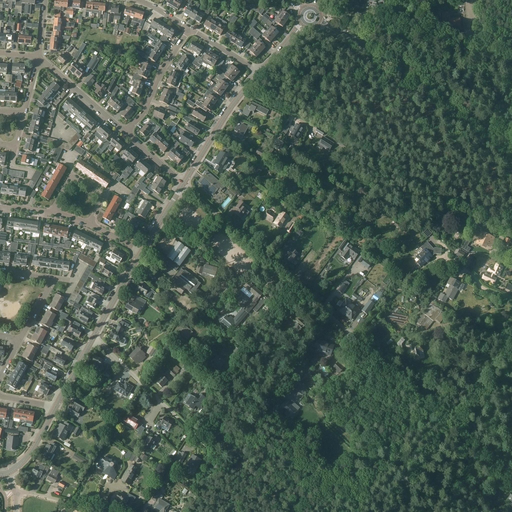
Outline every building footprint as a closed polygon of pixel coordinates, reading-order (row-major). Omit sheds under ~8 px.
[(60,11),(63,11),(64,8),(66,9),(70,10),(70,9),(70,8),(70,4),(68,4),(68,1),(61,0),(61,8),(60,11)] [(177,0),(175,0),(172,7),(178,10),(179,9),(181,5),(184,6),(187,0),(183,0),(182,2),(177,0)] [(72,10),(72,11),(73,11),(75,11),(75,9),(79,10),(82,10),(83,3),(80,2),(73,2),(72,9),(72,10)] [(82,16),(82,17),(85,18),(86,12),(92,13),(92,11),(93,4),(87,3),(86,9),(83,9),(82,16)] [(121,13),(118,13),(119,7),(112,6),(111,13),(114,14),(113,20),(120,21),(120,17),(120,15),(121,13)] [(130,17),(132,10),(126,8),(124,15),(127,16),(126,20),(129,20),(130,17)] [(189,18),(193,11),(188,8),(184,14),(189,18)] [(130,17),(133,18),(132,22),(131,26),(130,29),(132,29),(133,27),(133,26),(138,12),(132,10),(130,17)] [(193,11),(189,18),(195,21),(199,14),(193,11)] [(280,11),(277,16),(279,18),(286,23),(290,17),(283,12),(282,13),(280,11)] [(144,14),(138,12),(133,26),(135,26),(136,23),(137,22),(138,19),(142,21),(144,14)] [(444,13),(444,15),(442,15),(442,22),(444,22),(444,26),(449,25),(449,27),(459,27),(458,19),(449,20),(449,15),(447,15),(447,13),(444,13)] [(199,14),(195,21),(200,24),(204,18),(199,14)] [(275,19),(274,21),(275,22),(275,23),(276,23),(283,28),(286,23),(279,18),(277,16),(275,19)] [(215,20),(209,30),(215,33),(220,23),(222,21),(217,17),(215,20)] [(54,20),(53,26),(71,28),(73,28),(74,28),(74,24),(67,23),(67,24),(66,25),(64,25),(64,21),(68,22),(69,18),(65,18),(63,18),(62,20),(62,21),(61,21),(54,20)] [(212,18),(211,20),(208,19),(204,26),(209,30),(215,20),(212,18)] [(156,29),(160,23),(155,20),(151,26),(156,29)] [(220,23),(215,33),(220,36),(225,29),(226,27),(227,23),(222,21),(220,23)] [(151,26),(145,22),(142,31),(146,33),(151,26)] [(160,23),(156,29),(161,32),(165,26),(160,23)] [(53,26),(53,33),(55,33),(55,36),(60,36),(61,33),(60,33),(61,30),(62,30),(65,30),(68,30),(73,31),(73,28),(65,27),(53,26)] [(165,26),(161,32),(164,34),(162,37),(164,39),(166,36),(170,29),(165,26)] [(271,27),(270,26),(266,31),(274,39),(279,34),(271,27)] [(170,29),(166,36),(164,39),(166,40),(168,37),(171,39),(175,32),(170,29)] [(230,29),(229,31),(225,39),(230,42),(236,33),(230,29)] [(274,39),(266,31),(262,36),(270,44),(274,39)] [(236,33),(230,42),(235,46),(241,36),(236,33)] [(51,38),(50,44),(57,45),(58,39),(58,38),(60,39),(60,36),(55,36),(54,36),(53,38),(51,38)] [(241,36),(235,46),(241,49),(247,39),(241,36)] [(257,41),(252,46),(260,54),(265,49),(257,41)] [(159,44),(157,43),(154,47),(156,48),(155,49),(161,53),(165,48),(159,44)] [(194,52),(198,46),(193,43),(189,49),(194,52)] [(198,46),(194,52),(199,56),(203,49),(198,46)] [(252,46),(249,50),(250,52),(249,52),(256,58),(260,54),(252,46)] [(146,49),(145,49),(149,51),(148,51),(149,52),(158,58),(160,55),(161,53),(155,49),(154,51),(150,49),(147,47),(146,49)] [(61,55),(62,55),(58,60),(63,65),(64,63),(65,64),(70,58),(64,52),(61,55)] [(148,58),(149,59),(155,63),(158,58),(149,52),(148,54),(150,55),(148,58)] [(201,58),(198,63),(200,65),(201,66),(202,63),(207,66),(207,65),(208,64),(209,64),(214,56),(208,52),(205,57),(203,55),(201,58)] [(209,64),(208,64),(207,65),(212,68),(215,70),(217,67),(218,64),(217,63),(219,59),(214,56),(209,64)] [(183,57),(180,62),(188,68),(190,66),(187,64),(189,61),(183,57)] [(93,58),(87,67),(90,69),(95,60),(93,58)] [(152,68),(147,66),(148,62),(141,59),(138,64),(141,65),(139,69),(141,70),(149,74),(152,68)] [(98,62),(95,60),(90,69),(93,71),(98,62)] [(79,63),(77,66),(75,65),(70,71),(74,75),(83,66),(82,65),(84,64),(80,61),(78,63),(79,63)] [(188,68),(180,62),(176,67),(179,69),(177,71),(186,77),(187,74),(185,73),(188,68)] [(83,66),(74,75),(79,79),(85,73),(82,71),(85,68),(83,66)] [(232,66),(228,71),(235,77),(239,73),(232,66)] [(135,74),(133,77),(141,80),(142,78),(147,80),(149,74),(141,70),(141,71),(137,69),(135,73),(138,74),(138,75),(135,74)] [(175,74),(173,73),(171,73),(169,78),(177,82),(180,83),(182,77),(183,78),(184,78),(185,79),(186,77),(177,71),(175,74)] [(224,75),(224,76),(227,79),(231,82),(232,82),(233,83),(236,79),(235,78),(235,77),(228,71),(224,75)] [(221,73),(219,76),(225,82),(227,79),(224,76),(224,75),(221,73)] [(87,80),(84,83),(90,88),(97,80),(98,79),(97,79),(92,74),(87,80)] [(134,81),(132,87),(134,88),(142,91),(144,85),(140,83),(141,80),(133,77),(132,80),(134,81)] [(177,82),(169,78),(166,84),(171,86),(170,89),(177,92),(179,89),(174,88),(177,82)] [(220,82),(217,86),(224,92),(228,87),(223,84),(221,81),(220,82)] [(53,83),(49,88),(57,95),(58,96),(60,93),(57,91),(59,88),(53,83)] [(208,91),(207,92),(214,96),(216,93),(213,91),(216,87),(217,86),(213,83),(208,91)] [(97,90),(94,93),(100,98),(107,89),(101,84),(100,86),(98,84),(94,88),(97,90)] [(216,87),(213,91),(216,93),(220,97),(224,92),(217,86),(216,87)] [(49,88),(45,92),(51,97),(53,99),(57,95),(49,88)] [(132,94),(131,96),(134,97),(135,95),(140,97),(142,91),(134,88),(132,93),(132,94)] [(164,90),(162,96),(172,100),(173,100),(174,100),(175,97),(173,96),(172,96),(173,94),(176,95),(177,92),(170,89),(168,92),(164,90)] [(51,97),(45,92),(41,97),(47,102),(49,103),(50,101),(49,100),(51,97)] [(172,100),(162,96),(159,102),(167,105),(168,103),(172,105),(173,101),(172,100)] [(41,97),(37,101),(38,102),(43,107),(45,109),(50,104),(49,103),(47,102),(41,97)] [(114,97),(112,99),(108,104),(113,108),(119,102),(114,97)] [(208,98),(205,102),(213,107),(214,107),(214,106),(215,107),(218,103),(217,102),(212,99),(209,97),(208,98)] [(69,110),(74,103),(69,99),(64,105),(69,110)] [(195,104),(191,102),(186,99),(184,102),(193,108),(195,104)] [(205,102),(204,104),(200,102),(199,103),(197,101),(195,104),(204,111),(205,109),(210,112),(211,112),(212,112),(214,108),(213,108),(213,107),(205,102)] [(119,102),(113,108),(118,112),(123,106),(119,102)] [(246,106),(242,114),(247,117),(250,111),(253,113),(252,113),(253,113),(254,112),(255,110),(266,116),(268,111),(251,102),(250,105),(251,105),(250,107),(249,107),(246,106)] [(69,110),(67,111),(69,113),(70,113),(72,115),(79,107),(74,103),(69,110)] [(83,112),(79,107),(72,115),(76,119),(83,112)] [(130,107),(129,108),(128,108),(121,115),(127,120),(130,116),(131,117),(134,113),(131,110),(132,109),(130,107)] [(156,108),(153,116),(154,116),(153,117),(159,120),(159,118),(162,120),(166,112),(156,108)] [(42,117),(42,115),(43,111),(35,109),(34,115),(42,117)] [(175,112),(169,109),(167,114),(175,117),(178,113),(175,112)] [(207,117),(196,109),(192,115),(199,120),(200,120),(204,122),(207,117)] [(76,119),(80,123),(81,123),(82,122),(88,115),(83,112),(76,119)] [(34,115),(32,121),(40,123),(42,117),(34,115)] [(81,123),(80,123),(85,127),(87,125),(92,119),(88,115),(82,122),(81,123)] [(183,116),(182,118),(189,125),(186,129),(197,136),(201,129),(197,126),(196,125),(190,122),(192,120),(188,118),(186,118),(183,116)] [(85,127),(83,129),(85,131),(86,129),(89,132),(97,123),(92,119),(87,125),(85,127)] [(40,123),(32,121),(30,127),(39,129),(40,123)] [(237,125),(232,135),(241,140),(248,127),(241,124),(240,127),(237,125)] [(97,132),(94,136),(98,139),(101,136),(107,130),(102,125),(96,132),(97,132)] [(151,130),(146,125),(140,132),(145,136),(151,130)] [(289,131),(287,134),(297,139),(298,137),(303,129),(296,125),(294,128),(291,127),(289,131)] [(39,129),(30,127),(29,133),(37,135),(38,132),(41,133),(42,130),(38,129),(39,129)] [(102,143),(98,148),(100,150),(101,150),(108,142),(106,140),(111,134),(107,130),(101,136),(98,139),(102,143)] [(182,132),(179,136),(180,136),(193,145),(195,141),(189,137),(190,137),(185,134),(182,132)] [(156,134),(150,140),(154,144),(160,138),(161,137),(159,134),(158,135),(156,134)] [(193,145),(180,136),(179,137),(182,139),(180,141),(185,144),(191,148),(193,145)] [(108,142),(101,150),(103,152),(108,146),(110,147),(108,150),(111,152),(114,147),(120,141),(115,137),(110,143),(108,142)] [(160,138),(154,144),(159,149),(165,142),(163,140),(164,139),(161,137),(160,138)] [(333,144),(323,137),(317,146),(321,149),(323,147),(328,151),(333,144)] [(27,139),(26,145),(37,148),(38,142),(37,141),(36,141),(31,140),(27,139)] [(284,144),(277,139),(274,145),(276,147),(276,148),(280,151),(284,144)] [(120,141),(114,147),(119,152),(125,145),(120,141)] [(170,146),(165,142),(159,149),(164,153),(170,146)] [(174,149),(171,153),(167,157),(173,161),(180,153),(175,149),(180,144),(177,142),(173,147),(175,149),(174,150),(174,149)] [(24,147),(23,150),(24,150),(24,151),(32,153),(31,155),(35,155),(37,148),(26,145),(25,147),(24,147)] [(181,154),(180,153),(173,161),(177,166),(182,161),(183,162),(190,153),(184,148),(181,151),(182,152),(181,154)] [(128,159),(133,153),(129,149),(123,155),(128,159)] [(218,157),(214,164),(217,166),(214,170),(221,174),(223,170),(225,170),(228,165),(228,164),(225,162),(228,158),(230,159),(233,154),(227,150),(224,154),(220,152),(217,156),(218,157)] [(125,162),(129,166),(132,163),(138,157),(133,153),(128,159),(125,162)] [(22,156),(21,163),(29,166),(29,165),(33,166),(34,159),(31,158),(22,156)] [(142,160),(136,166),(133,170),(138,174),(141,171),(146,164),(142,160)] [(81,171),(86,165),(81,161),(76,168),(81,171)] [(294,162),(289,171),(293,173),(298,164),(294,162)] [(151,168),(146,164),(141,171),(145,175),(151,168)] [(56,170),(63,174),(66,169),(60,165),(56,170)] [(86,165),(81,171),(86,175),(90,168),(86,165)] [(95,171),(90,168),(86,175),(91,178),(95,171)] [(63,174),(56,170),(53,176),(60,180),(63,174)] [(100,175),(95,171),(91,178),(96,181),(100,175)] [(205,177),(200,182),(213,193),(216,191),(217,191),(219,193),(221,191),(223,188),(224,187),(207,172),(206,172),(204,171),(202,174),(203,175),(205,177)] [(105,178),(100,175),(96,181),(101,185),(105,178)] [(53,176),(50,181),(57,185),(60,180),(53,176)] [(154,183),(163,188),(166,182),(158,177),(154,183)] [(110,182),(105,178),(101,185),(106,188),(110,182)] [(285,179),(280,186),(289,191),(293,183),(285,179)] [(50,181),(47,186),(54,190),(57,185),(50,181)] [(142,183),(141,183),(140,185),(138,189),(143,192),(147,186),(142,183)] [(154,183),(152,186),(150,185),(148,188),(148,190),(152,192),(154,192),(154,191),(159,194),(161,190),(162,191),(163,191),(162,191),(163,189),(163,190),(164,189),(163,188),(154,183)] [(54,190),(47,186),(44,191),(51,195),(54,190)] [(229,192),(228,193),(233,198),(237,194),(231,189),(229,192)] [(51,195),(44,191),(41,197),(48,201),(51,195)] [(115,197),(112,202),(118,206),(122,201),(121,200),(122,198),(118,196),(117,198),(115,197)] [(216,209),(219,213),(229,202),(226,199),(216,209)] [(152,205),(145,200),(137,213),(144,218),(152,205)] [(118,206),(112,202),(109,207),(115,211),(118,206)] [(239,209),(235,213),(238,216),(241,218),(243,215),(246,217),(249,213),(246,211),(243,208),(245,206),(240,202),(236,207),(239,209)] [(106,212),(106,213),(113,217),(113,216),(115,211),(109,207),(106,212)] [(268,211),(264,217),(271,222),(273,220),(275,221),(274,223),(280,228),(284,222),(287,217),(281,213),(277,218),(277,217),(276,218),(275,217),(276,216),(268,211)] [(106,213),(102,218),(109,222),(113,217),(106,213)] [(456,213),(451,220),(456,223),(458,224),(456,227),(453,231),(460,234),(466,224),(459,220),(462,216),(456,213)] [(129,227),(127,230),(135,236),(138,231),(136,230),(140,224),(132,219),(128,226),(129,227)] [(292,222),(286,232),(290,234),(296,225),(292,222)] [(396,222),(394,225),(401,230),(403,227),(396,222)] [(76,231),(73,239),(76,240),(74,243),(77,245),(78,241),(82,234),(76,231)] [(481,232),(476,244),(482,247),(484,244),(487,246),(490,248),(491,247),(492,247),(494,243),(493,242),(495,238),(481,232)] [(82,234),(78,241),(84,244),(87,237),(82,234)] [(87,237),(84,244),(86,245),(85,248),(88,250),(93,239),(87,237)] [(93,239),(88,250),(90,251),(91,248),(95,249),(98,242),(93,239)] [(190,252),(178,243),(175,241),(171,249),(173,250),(164,262),(169,266),(171,267),(170,267),(176,271),(183,261),(182,260),(183,259),(184,259),(190,252)] [(345,251),(341,257),(346,260),(350,254),(355,258),(359,252),(349,245),(344,241),(341,246),(346,249),(345,251)] [(103,245),(98,242),(95,249),(97,251),(96,254),(98,255),(103,245)] [(433,249),(427,242),(420,248),(423,251),(416,258),(419,261),(417,263),(420,267),(426,262),(426,263),(430,260),(429,259),(432,257),(434,254),(440,255),(441,249),(434,248),(433,249)] [(463,245),(461,248),(468,253),(470,249),(467,247),(463,245)] [(288,246),(283,252),(287,255),(285,258),(291,263),(298,254),(288,246)] [(111,256),(108,254),(105,259),(111,262),(113,259),(119,263),(124,256),(115,250),(111,256)] [(459,250),(456,256),(462,259),(465,254),(459,250)] [(76,259),(80,253),(77,252),(73,258),(72,264),(75,264),(76,259)] [(91,260),(88,265),(93,268),(96,263),(92,260),(91,260)] [(484,273),(482,279),(491,283),(494,277),(495,275),(496,275),(499,277),(503,267),(496,264),(494,269),(489,267),(487,271),(491,273),(492,273),(490,276),(484,273)] [(105,265),(101,273),(110,279),(115,271),(105,265)] [(205,265),(203,273),(215,276),(217,268),(208,266),(205,265)] [(149,269),(145,274),(152,279),(154,276),(156,278),(158,276),(149,269)] [(201,301),(206,295),(198,289),(197,290),(196,290),(200,284),(197,281),(198,281),(184,271),(181,269),(173,279),(176,282),(176,281),(179,283),(174,289),(181,294),(185,289),(201,301)] [(440,294),(437,299),(444,303),(447,298),(452,300),(457,290),(461,284),(454,280),(456,277),(452,275),(446,284),(449,286),(444,296),(440,294)] [(95,284),(92,290),(101,295),(105,288),(102,287),(103,286),(99,283),(101,280),(95,276),(93,279),(93,280),(92,281),(95,283),(95,284)] [(226,317),(222,322),(233,331),(251,309),(256,313),(267,299),(262,295),(256,303),(255,303),(262,295),(247,282),(243,287),(253,295),(250,299),(233,319),(230,317),(228,319),(226,317)] [(140,285),(137,290),(144,295),(143,296),(149,299),(151,295),(147,293),(149,290),(140,285)] [(343,285),(338,291),(342,295),(347,288),(343,285)] [(240,289),(232,298),(238,304),(247,295),(240,289)] [(53,300),(52,301),(62,306),(64,302),(64,303),(67,302),(73,306),(75,302),(74,302),(69,299),(66,297),(64,298),(64,299),(61,297),(56,294),(53,300)] [(89,297),(86,302),(88,304),(87,305),(94,309),(98,302),(89,297)] [(130,301),(126,309),(129,310),(129,311),(132,313),(133,312),(136,314),(140,307),(143,308),(146,302),(141,300),(140,302),(136,300),(134,304),(130,301)] [(345,300),(337,311),(344,316),(352,305),(345,300)] [(52,301),(49,306),(59,312),(57,314),(60,316),(62,313),(61,313),(62,311),(59,310),(62,306),(52,301)] [(374,305),(369,301),(361,311),(367,315),(374,305)] [(431,302),(430,304),(436,308),(441,312),(442,310),(438,307),(435,305),(436,305),(436,304),(431,302)] [(416,323),(415,324),(421,328),(422,328),(426,330),(433,322),(434,322),(439,325),(446,316),(441,312),(436,308),(430,304),(416,322),(416,323)] [(352,305),(344,316),(351,321),(359,309),(352,305)] [(79,312),(81,313),(80,315),(78,318),(79,319),(79,320),(83,322),(83,321),(86,323),(90,316),(86,314),(88,311),(81,308),(79,312)] [(47,311),(44,317),(52,321),(55,323),(58,317),(55,315),(47,311)] [(52,321),(44,317),(40,323),(49,328),(52,321)] [(67,317),(66,319),(64,322),(67,324),(69,325),(72,320),(67,317)] [(112,330),(109,337),(118,342),(119,341),(120,342),(119,342),(120,344),(121,345),(123,344),(125,341),(124,339),(122,338),(121,339),(120,338),(122,335),(121,335),(125,326),(128,328),(130,324),(122,320),(120,324),(119,324),(115,332),(112,330)] [(297,320),(294,322),(291,326),(298,333),(304,326),(297,320)] [(82,330),(72,325),(72,324),(68,332),(78,337),(82,330)] [(183,325),(179,331),(182,333),(180,335),(186,340),(187,340),(188,338),(193,333),(186,327),(183,325)] [(35,334),(43,338),(46,332),(38,328),(35,334)] [(252,330),(248,328),(243,336),(249,340),(251,337),(249,335),(252,330)] [(43,338),(35,334),(31,340),(40,345),(43,338)] [(63,341),(60,346),(71,351),(75,345),(72,343),(69,341),(70,339),(64,335),(61,340),(63,341)] [(317,341),(315,344),(312,343),(311,347),(317,349),(316,352),(319,352),(330,356),(333,346),(317,341)] [(187,343),(184,347),(193,353),(196,349),(187,343)] [(202,347),(208,352),(211,349),(205,343),(202,347)] [(420,344),(411,346),(411,349),(412,353),(414,359),(420,358),(419,353),(422,353),(420,344)] [(29,345),(26,351),(34,356),(37,349),(29,345)] [(155,350),(155,349),(150,346),(145,353),(151,357),(151,356),(155,350)] [(137,349),(129,357),(136,363),(139,360),(140,362),(144,357),(143,356),(144,355),(137,349)] [(26,351),(22,357),(30,362),(34,356),(26,351)] [(57,354),(57,355),(53,361),(63,366),(67,359),(66,359),(60,356),(57,354)] [(92,364),(90,368),(96,371),(97,369),(99,370),(101,367),(99,366),(102,361),(95,357),(91,363),(92,364)] [(212,363),(210,366),(219,372),(222,367),(224,368),(228,363),(225,362),(224,363),(215,358),(212,362),(212,361),(211,362),(212,363)] [(16,368),(24,372),(27,367),(19,362),(16,368)] [(192,366),(187,362),(181,368),(186,372),(192,366)] [(344,368),(338,362),(332,368),(338,374),(344,368)] [(45,364),(42,369),(45,370),(44,372),(44,374),(46,374),(44,377),(55,382),(58,375),(50,371),(51,367),(45,364)] [(24,372),(16,368),(13,374),(21,378),(23,374),(25,375),(26,373),(24,373),(24,372)] [(170,369),(167,372),(173,378),(176,374),(170,369)] [(21,378),(13,374),(10,379),(18,383),(19,381),(21,382),(23,379),(21,378)] [(162,376),(156,383),(161,387),(167,381),(169,378),(167,376),(165,379),(162,376)] [(18,383),(10,379),(7,385),(17,390),(20,385),(18,384),(18,383)] [(41,384),(37,392),(38,393),(39,392),(46,396),(49,391),(47,390),(49,388),(47,387),(49,384),(42,380),(40,384),(41,384)] [(118,384),(115,389),(114,390),(117,392),(118,391),(127,397),(127,396),(128,397),(131,394),(129,393),(132,387),(126,383),(124,386),(118,383),(118,384)] [(300,385),(296,390),(302,396),(306,391),(300,385)] [(186,405),(186,406),(192,410),(197,404),(201,407),(206,399),(202,396),(199,394),(196,400),(192,397),(186,405)] [(69,407),(67,412),(70,414),(69,414),(74,417),(74,416),(76,417),(78,412),(80,413),(81,411),(83,412),(86,407),(75,400),(72,405),(72,406),(71,408),(70,408),(69,407)] [(286,402),(281,408),(284,410),(283,412),(289,417),(290,416),(292,417),(297,411),(294,408),(296,406),(294,404),(292,407),(286,402)] [(0,412),(0,419),(1,420),(2,418),(5,418),(5,420),(5,421),(4,424),(8,424),(8,420),(9,415),(6,415),(6,413),(7,408),(4,408),(4,410),(1,409),(0,412)] [(13,414),(13,418),(14,418),(14,419),(20,420),(20,419),(21,411),(15,410),(14,415),(13,414)] [(25,424),(32,425),(32,422),(33,422),(34,413),(28,412),(26,420),(26,422),(26,423),(25,424)] [(126,416),(122,422),(125,424),(126,423),(131,426),(130,427),(135,430),(138,432),(139,432),(141,427),(142,426),(143,425),(142,425),(139,423),(140,422),(130,416),(129,418),(126,416)] [(159,420),(156,426),(161,428),(162,425),(169,429),(170,427),(172,428),(174,424),(172,423),(173,422),(164,417),(162,422),(159,420)] [(59,424),(52,435),(63,441),(68,432),(69,433),(72,428),(64,423),(63,426),(59,424)] [(157,436),(155,435),(152,439),(149,437),(142,448),(149,453),(153,445),(154,446),(159,438),(157,436)] [(6,449),(6,450),(15,451),(16,447),(16,444),(18,444),(18,439),(15,438),(8,437),(7,443),(6,449)] [(47,446),(41,456),(49,461),(53,454),(57,447),(51,443),(49,447),(47,446)] [(170,453),(168,456),(170,458),(170,459),(171,460),(173,457),(173,456),(176,452),(173,449),(170,453)] [(186,455),(182,452),(177,462),(181,464),(186,455)] [(142,454),(139,458),(145,462),(148,457),(142,454)] [(195,471),(196,470),(201,460),(192,456),(187,465),(190,467),(189,468),(190,470),(193,472),(195,471)] [(81,458),(78,462),(88,469),(91,464),(81,458)] [(101,459),(97,466),(99,469),(103,473),(109,475),(108,476),(113,479),(116,475),(112,468),(113,468),(113,467),(113,466),(114,466),(113,466),(113,465),(113,464),(112,464),(111,464),(111,461),(108,460),(107,458),(103,461),(101,459)] [(35,467),(32,473),(32,474),(34,476),(35,475),(40,478),(43,472),(43,471),(45,468),(41,465),(39,469),(35,467)] [(136,468),(131,465),(122,480),(129,484),(135,474),(133,472),(136,468)] [(50,474),(47,480),(54,483),(57,478),(56,478),(59,473),(58,473),(52,469),(50,474)] [(58,492),(59,494),(63,490),(59,486),(52,493),(55,495),(58,492)] [(156,492),(151,500),(155,502),(153,507),(160,511),(159,511),(164,511),(169,505),(158,499),(159,498),(161,499),(163,497),(160,495),(156,492)] [(128,494),(126,497),(119,493),(115,500),(125,505),(128,499),(133,502),(135,498),(128,494)]
